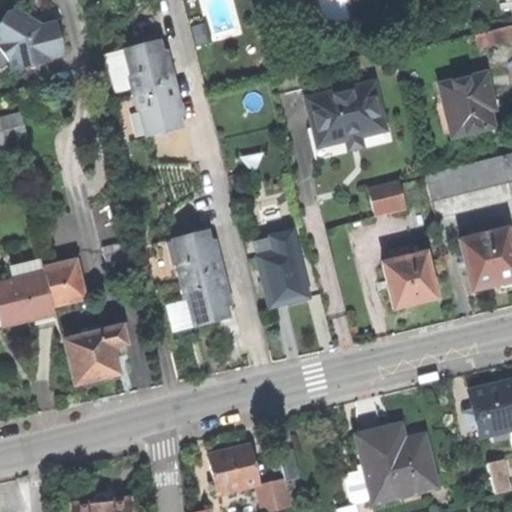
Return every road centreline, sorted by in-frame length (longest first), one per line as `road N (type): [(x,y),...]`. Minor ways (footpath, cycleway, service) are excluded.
road 1 (secondary): [(159,417),(511,333)]
road 2 (secondary): [(0,451),(159,417)]
